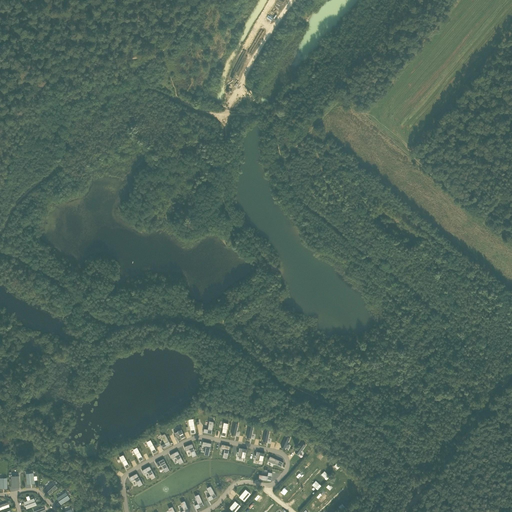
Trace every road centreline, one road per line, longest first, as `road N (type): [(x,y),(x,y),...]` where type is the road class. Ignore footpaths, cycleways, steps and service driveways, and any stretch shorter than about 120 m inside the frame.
road 1 (track): [(283,158),(301,202),(403,279),(444,328),(435,359),(406,392),(389,397),(329,386),(311,395)]
road 2 (track): [(0,234),(17,201),(57,170),(83,110),(106,94),(158,89),(227,114)]
road 3 (track): [(227,114),(226,208),(264,256),(268,275),(210,325)]
road 4 (track): [(344,100),(511,240)]
road 5 (track): [(417,498),(511,376)]
